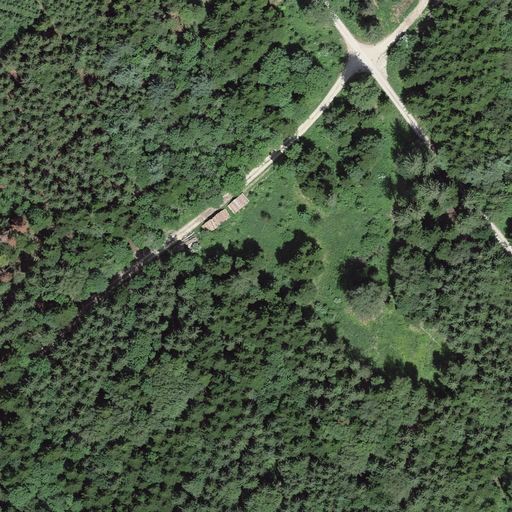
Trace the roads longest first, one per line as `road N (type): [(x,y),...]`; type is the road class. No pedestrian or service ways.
road 1 (track): [(426,0),(314,122),(40,351),(0,406)]
road 2 (track): [(511,250),(437,143),(317,0)]
